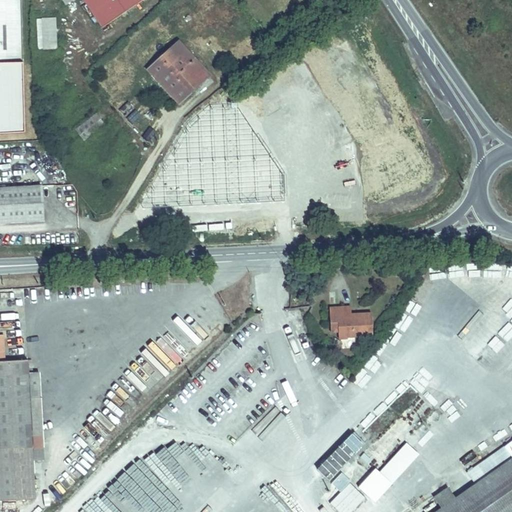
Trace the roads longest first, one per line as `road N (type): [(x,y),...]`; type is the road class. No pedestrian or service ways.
road 1 (tertiary): [(0,266),(428,239)]
road 2 (secondary): [(391,0),(475,137),(482,171)]
road 3 (secondary): [(511,142),(488,125),(399,0)]
road 4 (unknown): [(100,238),(177,105)]
